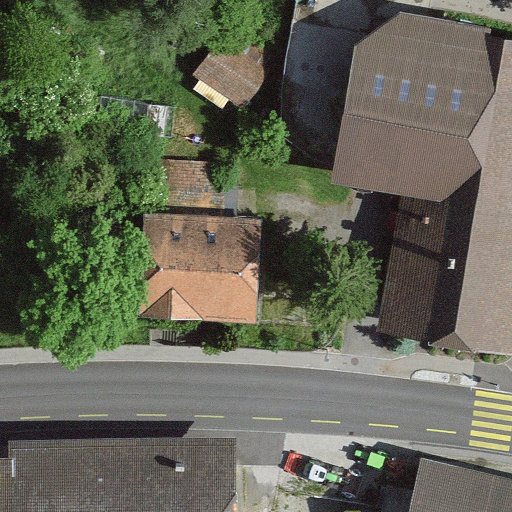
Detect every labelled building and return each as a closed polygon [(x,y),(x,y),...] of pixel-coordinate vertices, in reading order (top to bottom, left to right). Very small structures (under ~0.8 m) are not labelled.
[(511,36),(396,16),(366,42),(340,187),(397,197),(372,336),(511,361),(511,36)] [(196,81),(247,108),(266,71),(215,45),(196,81)] [(142,311),(257,313),(258,212),(143,211),(142,311)] [(233,511),(231,436),(14,443),(14,458),(0,458),(0,511),(233,511)] [(406,511),(511,511),(511,482),(419,460),(406,511)]
